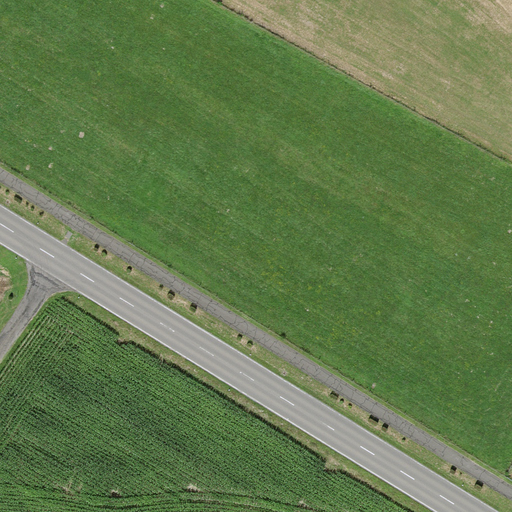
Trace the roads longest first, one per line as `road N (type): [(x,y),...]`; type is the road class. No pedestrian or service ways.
road 1 (track): [(511,494),(0,176)]
road 2 (primary): [(0,226),(465,511)]
